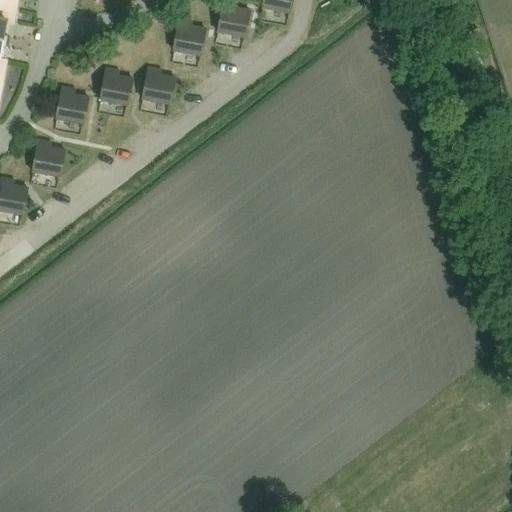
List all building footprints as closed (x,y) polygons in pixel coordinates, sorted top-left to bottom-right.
[(264,0),(262,10),(290,15),(292,0),(264,0)] [(245,39),(250,12),(236,10),(237,4),(224,2),(218,34),(245,39)] [(173,52),(201,58),(206,31),(192,28),(193,23),(179,20),(173,52)] [(143,101),(170,106),(175,79),(161,77),(162,71),(149,69),(143,101)] [(100,102),(128,107),(133,80),(119,77),(120,72),(106,70),(100,102)] [(434,78),(421,82),(425,95),(438,91),(434,78)] [(76,91),(62,88),(56,120),(84,126),(89,99),(75,96),(76,91)] [(65,151),(51,149),(52,144),(39,141),(33,173),(60,178),(65,151)] [(15,181),(2,179),(0,188),(0,211),(23,216),(28,189),(14,187),(15,181)]
